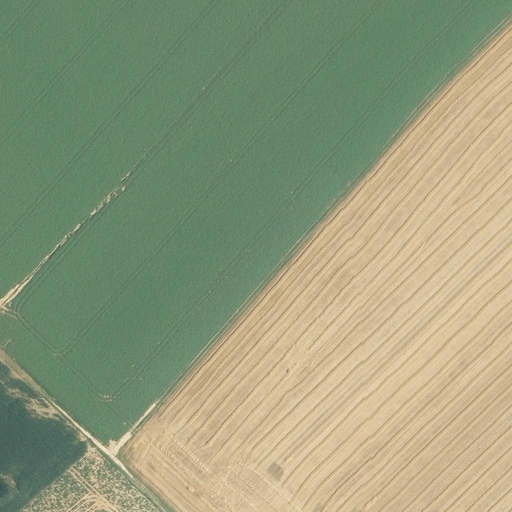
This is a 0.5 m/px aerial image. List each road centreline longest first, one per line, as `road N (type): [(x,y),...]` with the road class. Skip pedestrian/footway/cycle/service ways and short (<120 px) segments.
road 1 (track): [(107,453),(441,80),(511,12)]
road 2 (track): [(167,511),(0,354)]
